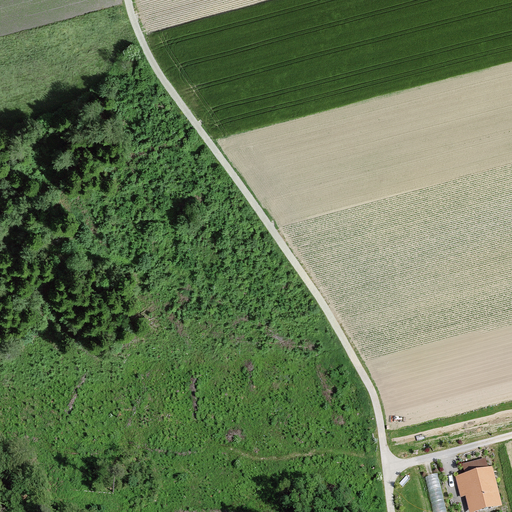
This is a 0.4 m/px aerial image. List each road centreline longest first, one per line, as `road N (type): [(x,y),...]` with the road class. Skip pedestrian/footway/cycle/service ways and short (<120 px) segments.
road 1 (track): [(390,475),(372,389),(142,48),(126,0)]
road 2 (track): [(511,436),(401,466),(390,475),(392,511)]
